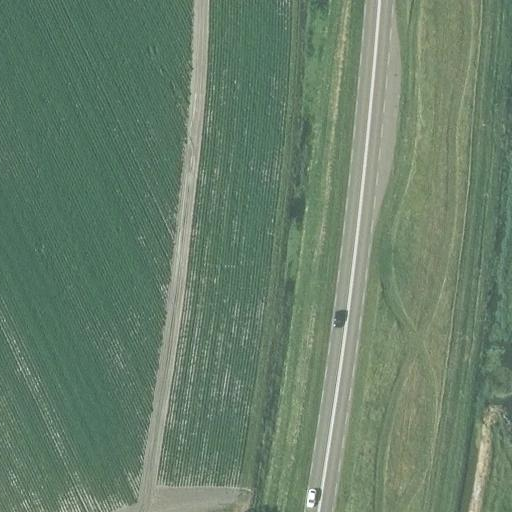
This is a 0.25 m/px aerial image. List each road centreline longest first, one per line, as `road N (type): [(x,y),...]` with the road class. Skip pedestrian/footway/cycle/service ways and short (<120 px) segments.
road 1 (primary): [(334,419),(367,306),(406,0)]
road 2 (primary): [(369,0),(334,419)]
